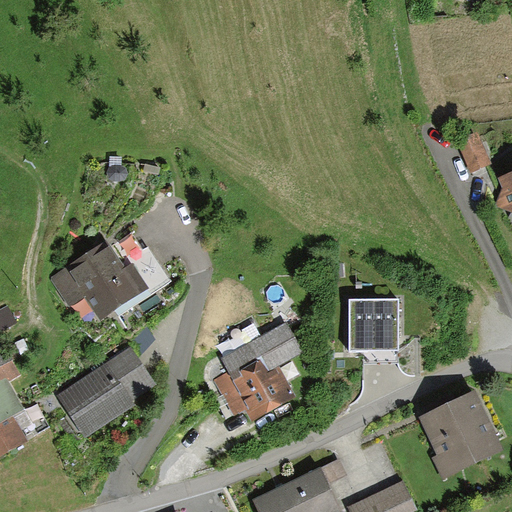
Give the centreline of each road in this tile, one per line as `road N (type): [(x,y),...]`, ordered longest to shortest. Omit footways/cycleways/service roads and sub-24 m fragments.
road 1 (residential): [(511,363),(480,362),(229,473),(116,510)]
road 2 (residential): [(116,510),(126,466),(173,397),(200,286),(196,252),(169,215)]
road 3 (track): [(398,0),(412,89),(511,292)]
